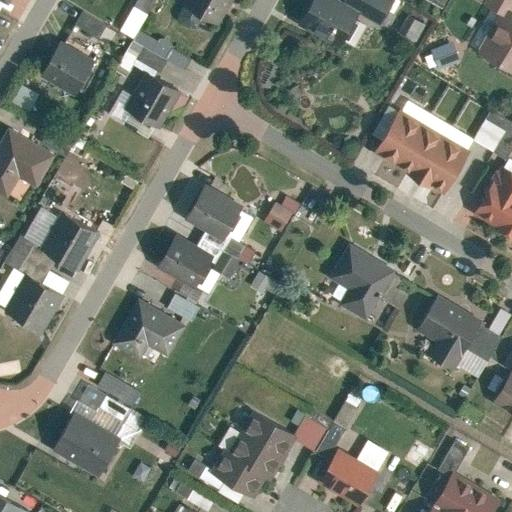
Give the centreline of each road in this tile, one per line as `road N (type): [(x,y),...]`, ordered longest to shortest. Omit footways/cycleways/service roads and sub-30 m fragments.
road 1 (residential): [(0,402),(25,398),(44,380),(197,91)]
road 2 (residential): [(511,282),(197,91)]
